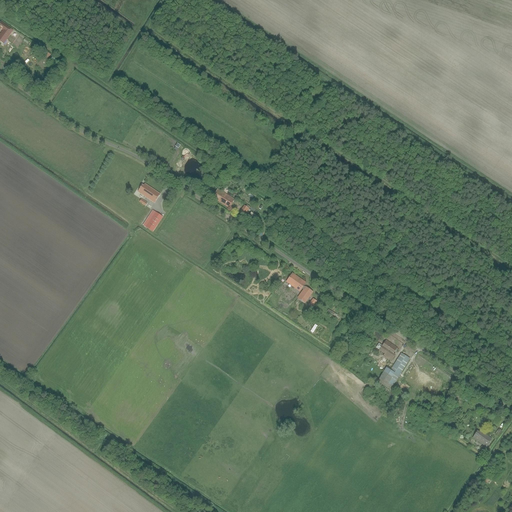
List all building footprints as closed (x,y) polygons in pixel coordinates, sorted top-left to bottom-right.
[(0,28),(3,30),(0,34),(0,42),(3,45),(13,30),(1,22),(0,22),(0,28)] [(154,203),(160,194),(145,184),(143,186),(142,185),(138,192),(147,198),(154,203)] [(229,209),(235,200),(224,193),(218,190),(214,196),(215,197),(214,198),(217,200),(217,201),(229,209)] [(244,206),(239,214),(244,217),(249,209),(244,206)] [(148,218),(143,225),(153,232),(163,217),(156,212),(150,220),(148,218)] [(306,287),(304,286),(306,283),(293,274),(286,282),(300,292),(302,289),(303,290),(298,298),(305,304),(313,292),(306,287)] [(317,302),(313,299),(308,306),(312,308),(317,302)] [(397,348),(386,340),(382,346),(379,344),(376,348),(380,350),(378,352),(380,353),(380,351),(384,354),(384,355),(391,361),(395,355),(393,353),(397,348)] [(345,346),(343,349),(337,357),(342,360),(341,359),(342,357),(343,358),(344,357),(343,356),(344,354),(345,355),(346,354),(345,354),(346,351),(347,352),(348,352),(346,351),(348,348),(349,349),(350,349),(345,346)] [(386,368),(377,382),(390,390),(409,359),(401,354),(390,371),(386,368)] [(377,386),(387,392),(389,390),(378,384),(377,386)] [(482,408),(485,404),(479,400),(476,404),(482,408)] [(486,448),(492,439),(480,430),(479,432),(477,431),(472,437),(486,448)]
